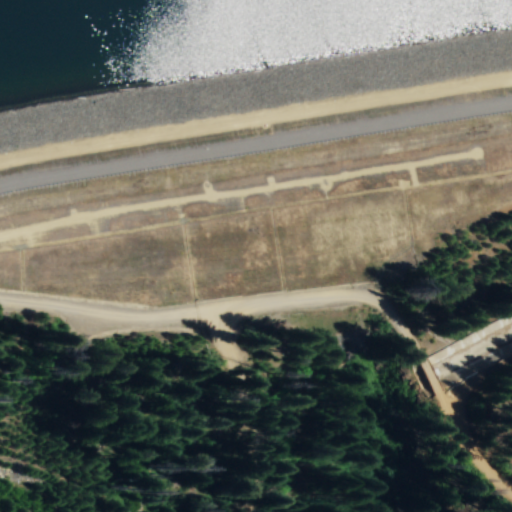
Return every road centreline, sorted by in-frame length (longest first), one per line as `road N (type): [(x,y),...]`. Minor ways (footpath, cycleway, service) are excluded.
road 1 (tertiary): [(415,361),(377,298),(196,313)]
road 2 (tertiary): [(253,511),(260,467),(249,397),(196,313)]
road 3 (residential): [(196,313),(157,318),(0,299)]
road 4 (tertiary): [(511,510),(463,453),(432,398)]
